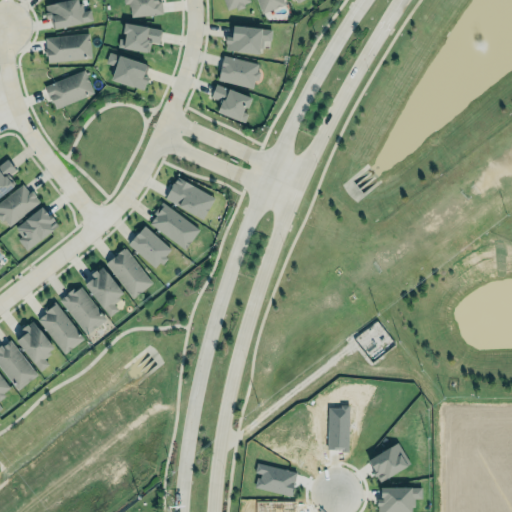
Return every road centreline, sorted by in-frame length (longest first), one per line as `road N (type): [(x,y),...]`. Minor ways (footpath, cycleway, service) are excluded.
road 1 (tertiary): [(357,0),(261,183),(213,319),(194,398),(182,511)]
road 2 (residential): [(193,0),(185,62),(159,137),(124,197),(0,301)]
road 3 (tertiary): [(215,511),(244,330),(301,169)]
road 4 (residential): [(10,22),(7,70),(25,123),(98,222)]
road 5 (tertiary): [(301,169),(397,0)]
road 6 (residential): [(301,169),(166,117)]
road 7 (residential): [(159,137),(291,190)]
